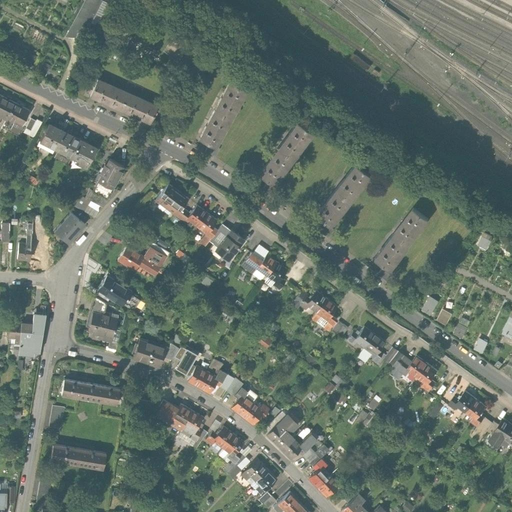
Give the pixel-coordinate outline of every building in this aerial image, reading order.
[(101,0),(84,0),(65,37),(69,38),(75,38),(79,37),(82,32),(85,33),(103,1),(101,0)] [(369,71),(353,58),(350,62),(366,74),(369,71)] [(89,97),(120,112),(129,93),(97,78),(89,97)] [(229,82),(214,111),(232,120),(247,91),(229,82)] [(158,106),(129,93),(120,112),(150,125),(158,106)] [(0,117),(5,120),(14,103),(0,96),(0,117)] [(30,111),(14,103),(5,120),(13,124),(9,132),(17,136),(30,111)] [(218,148),(232,120),(214,111),(200,139),(210,144),(218,148)] [(35,121),(30,118),(23,133),(33,139),(42,122),(36,119),(35,121)] [(39,143),(55,151),(65,131),(49,123),(39,143)] [(298,123),(278,148),(295,161),(315,135),(298,123)] [(55,151),(71,159),(82,140),(65,131),(55,151)] [(98,148),(82,140),(71,159),(78,163),(77,165),(86,170),(98,148)] [(218,148),(210,144),(205,153),(215,158),(220,150),(218,148)] [(275,187),(295,161),(278,148),(258,174),(269,183),(275,187)] [(100,175),(97,182),(111,190),(113,191),(125,168),(108,159),(105,165),(103,164),(98,174),(100,175)] [(356,165),(336,191),(353,204),(373,178),(356,165)] [(89,189),(84,199),(91,202),(102,208),(111,190),(97,182),(92,191),(89,189)] [(275,187),(269,183),(263,190),(272,197),(278,189),(275,187)] [(155,202),(165,210),(179,191),(169,184),(155,202)] [(190,199),(179,191),(165,210),(179,221),(187,211),(183,208),(190,199)] [(333,230),(353,204),(336,191),(316,217),(326,224),(333,230)] [(79,195),(73,207),(85,213),(91,202),(84,199),(79,195)] [(187,220),(197,228),(208,213),(197,205),(191,214),(187,211),(179,221),(184,224),(187,220)] [(414,210),(394,236),(411,249),(431,223),(414,210)] [(69,211),(52,233),(71,247),(88,226),(69,211)] [(200,243),(205,247),(209,242),(218,230),(214,227),(219,221),(208,213),(197,228),(206,235),(200,243)] [(8,231),(9,222),(1,222),(1,241),(8,241),(8,232),(9,232),(9,231),(8,231)] [(320,232),(328,239),(334,231),(333,230),(326,224),(320,232)] [(218,230),(209,242),(218,248),(231,231),(222,225),(218,230)] [(31,236),(29,261),(45,263),(46,254),(49,254),(49,250),(50,245),(47,245),(48,243),(42,238),(43,231),(32,230),(31,236)] [(215,252),(230,263),(246,241),(231,230),(231,231),(218,248),(215,252)] [(485,245),(495,249),(500,234),(490,231),(485,245)] [(18,247),(17,260),(29,261),(31,236),(26,236),(26,244),(18,243),(18,247)] [(391,274),(411,249),(394,236),(374,261),(384,269),(391,274)] [(127,246),(117,262),(135,273),(136,271),(154,282),(168,259),(150,247),(144,257),(127,246)] [(257,271),(268,278),(278,263),(267,255),(263,261),(252,253),(246,262),(248,263),(244,268),(253,275),(257,271)] [(202,267),(194,262),(190,267),(198,272),(202,267)] [(278,263),(268,278),(274,283),(272,286),(280,292),(286,283),(282,280),(289,271),(278,263)] [(384,269),(378,276),(387,283),(393,276),(391,274),(384,269)] [(108,277),(98,293),(109,300),(122,308),(132,293),(108,277)] [(306,296),(299,305),(306,311),(308,307),(316,313),(327,299),(316,291),(310,299),(306,296)] [(109,300),(98,293),(95,297),(106,304),(109,300)] [(93,313),(104,316),(106,304),(95,297),(92,295),(89,312),(93,313)] [(438,302),(429,297),(420,311),(429,317),(438,302)] [(316,313),(312,319),(329,332),(338,320),(332,316),(338,308),(327,299),(316,313)] [(243,306),(236,301),(232,307),(239,312),(243,306)] [(451,315),(442,309),(435,321),(445,327),(451,315)] [(511,310),(500,335),(511,340),(511,310)] [(90,324),(87,334),(99,337),(98,340),(111,344),(115,331),(118,319),(104,316),(93,313),(90,324)] [(253,318),(248,313),(244,318),(250,323),(253,318)] [(250,325),(240,317),(236,323),(246,330),(250,325)] [(339,322),(332,331),(337,334),(338,333),(344,325),(339,322)] [(18,356),(20,323),(8,323),(7,340),(15,340),(14,343),(14,346),(10,346),(10,356),(18,356)] [(33,324),(20,323),(18,356),(34,357),(35,337),(33,337),(33,335),(33,324)] [(467,328),(458,323),(452,335),(462,339),(467,328)] [(349,329),(344,325),(338,333),(343,337),(349,329)] [(354,331),(346,341),(354,347),(357,343),(363,347),(373,334),(364,327),(358,335),(354,331)] [(120,332),(115,331),(111,344),(117,345),(120,332)] [(373,334),(363,347),(372,354),(368,359),(375,365),(381,358),(377,354),(386,343),(373,334)] [(264,335),(259,343),(267,349),(272,341),(264,335)] [(182,339),(176,336),(171,344),(176,348),(182,339)] [(487,343),(478,338),(472,350),(482,355),(487,343)] [(166,347),(139,339),(133,361),(160,369),(163,358),(166,348),(166,347)] [(169,349),(166,348),(163,358),(173,361),(175,358),(180,350),(176,348),(171,344),(169,349)] [(180,350),(175,358),(181,361),(187,351),(181,347),(180,350)] [(399,351),(393,347),(384,360),(390,364),(399,351)] [(500,350),(495,347),(491,355),(496,357),(500,350)] [(197,356),(187,351),(181,361),(176,370),(185,376),(187,373),(191,376),(187,382),(198,388),(207,372),(197,366),(195,368),(191,366),(197,356)] [(399,351),(390,364),(406,376),(409,373),(417,378),(427,363),(417,355),(413,361),(399,351)] [(214,359),(207,372),(198,388),(210,395),(215,385),(219,379),(216,377),(220,371),(223,365),(214,359)] [(427,363),(417,378),(424,384),(422,387),(429,392),(435,383),(432,380),(438,371),(427,363)] [(220,371),(216,377),(219,379),(215,385),(226,390),(234,396),(241,387),(244,383),(235,379),(220,371)] [(336,385),(341,379),(335,375),(330,381),(336,385)] [(341,387),(348,392),(352,388),(341,379),(336,385),(339,389),(341,387)] [(80,400),(82,383),(64,380),(62,389),(61,397),(80,400)] [(335,387),(329,382),(323,389),(329,394),(335,387)] [(98,403),(101,386),(92,385),(82,383),(80,400),(98,403)] [(101,386),(98,403),(117,407),(118,398),(120,390),(101,386)] [(239,400),(231,409),(242,417),(254,402),(245,396),(248,392),(241,387),(234,396),(239,400)] [(346,396),(339,391),(333,399),(340,404),(346,396)] [(454,396),(447,405),(455,411),(457,408),(465,414),(476,399),(465,391),(459,400),(454,396)] [(382,400),(376,395),(367,406),(379,416),(387,406),(381,401),(382,400)] [(476,399),(465,414),(472,419),(470,422),(477,428),(484,418),(480,416),(487,407),(476,399)] [(132,400),(130,411),(147,414),(149,402),(132,400)] [(164,401),(155,417),(181,432),(193,412),(181,405),(178,409),(164,401)] [(254,402),(242,417),(253,425),(260,416),(263,418),(270,409),(263,404),(261,408),(254,402)] [(52,406),(48,432),(60,434),(64,408),(52,406)] [(368,414),(362,410),(358,415),(364,420),(368,414)] [(193,412),(181,432),(196,441),(203,430),(199,427),(204,419),(193,412)] [(372,412),(363,424),(369,428),(378,417),(372,412)] [(282,451),(295,438),(291,434),(300,426),(288,414),(266,435),(282,451)] [(484,417),(484,418),(477,428),(470,436),(479,443),(487,432),(492,436),(499,426),(494,422),(493,423),(484,417)] [(511,425),(504,419),(499,426),(492,436),(489,442),(500,450),(502,446),(508,450),(511,445),(511,425)] [(222,449),(233,434),(224,427),(217,435),(212,432),(205,441),(212,446),(215,443),(222,449)] [(207,432),(203,430),(196,441),(181,432),(178,437),(198,448),(207,432)] [(245,442),(233,434),(222,449),(229,454),(226,457),(232,462),(236,464),(237,462),(240,458),(236,455),(245,442)] [(300,444),(295,438),(282,451),(290,459),(299,451),(302,455),(310,447),(318,440),(311,434),(300,444)] [(315,453),(307,460),(306,461),(313,468),(322,460),(331,451),(324,444),(315,453)] [(66,448),(53,446),(50,463),(76,467),(78,450),(66,448)] [(312,450),(310,447),(302,455),(307,460),(315,453),(312,450)] [(78,450),(76,467),(103,471),(105,454),(92,452),(78,450)] [(250,462),(245,458),(239,463),(238,465),(242,470),(250,462)] [(251,485),(256,480),(267,469),(257,459),(241,475),(251,485)] [(315,470),(308,477),(316,487),(330,474),(324,468),(327,465),(322,460),(313,468),(315,470)] [(236,464),(232,462),(230,465),(228,463),(222,469),(228,475),(238,465),(239,463),(237,462),(236,464)] [(233,478),(242,470),(238,465),(228,475),(233,478)] [(277,480),(267,469),(256,480),(266,491),(277,480)] [(42,471),(36,503),(48,505),(54,473),(42,471)] [(330,474),(316,487),(326,497),(335,488),(338,492),(346,484),(341,479),(337,482),(330,474)] [(399,483),(394,479),(388,485),(393,489),(399,483)] [(147,485),(140,480),(136,485),(143,490),(147,485)] [(155,490),(149,485),(146,490),(152,494),(155,490)] [(14,487),(6,487),(6,503),(14,503),(14,487)] [(343,499),(349,504),(359,494),(354,489),(343,499)] [(178,495),(172,490),(168,494),(174,500),(178,495)] [(276,503),(284,511),(288,511),(300,502),(290,491),(276,503)] [(267,492),(258,500),(262,504),(264,503),(271,497),(267,492)] [(349,504),(341,511),(366,511),(367,511),(361,505),(366,501),(359,494),(349,504)] [(277,503),(271,497),(264,503),(269,509),(277,503)] [(398,511),(401,509),(407,503),(400,497),(392,507),(397,511),(398,511)] [(137,511),(139,502),(133,501),(130,511),(137,511)] [(308,511),(300,502),(288,511),(308,511)] [(407,503),(401,509),(404,511),(409,511),(413,508),(407,503)]
